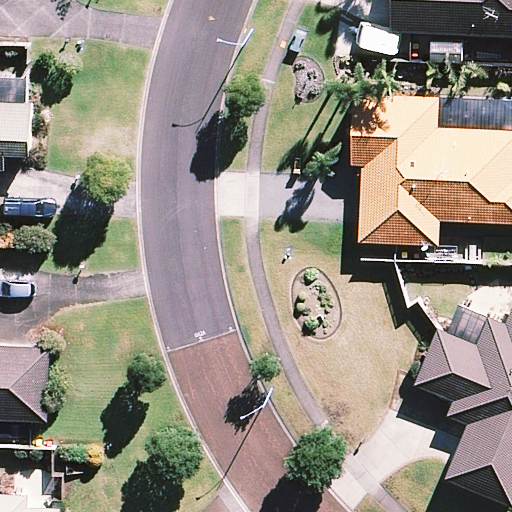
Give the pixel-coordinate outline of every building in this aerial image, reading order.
[(511,0),(394,0),(394,25),(511,28),(511,0)] [(443,215),(511,218),(511,123),(441,120),(442,91),(359,87),(355,159),(365,159),(362,237),(398,238),(442,240),(443,215)] [(35,97),(0,95),(0,164),(8,165),(9,148),(33,149),(35,97)] [(449,473),(511,499),(511,310),(509,317),(492,310),(481,339),(440,322),(440,325),(417,380),(457,397),(451,410),(472,419),(449,473)] [(0,414),(50,417),(53,342),(0,339),(0,414)] [(0,487),(0,511),(63,511),(64,502),(31,500),(32,489),(0,487)]
